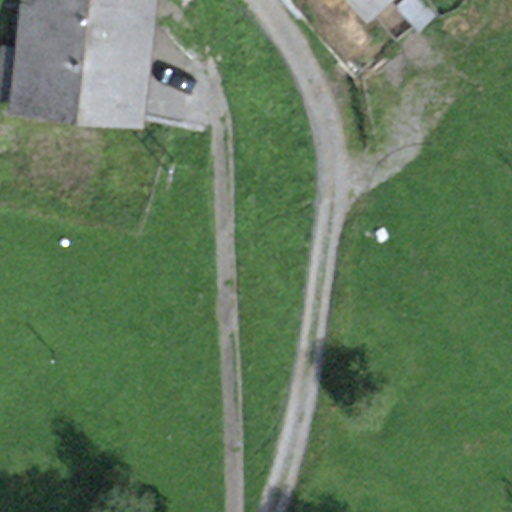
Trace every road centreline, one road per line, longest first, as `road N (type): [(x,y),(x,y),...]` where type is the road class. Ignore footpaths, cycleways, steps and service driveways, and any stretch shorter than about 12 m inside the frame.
road 1 (track): [(264,0),(295,43),(322,117),(331,178),(315,344),(268,511)]
road 2 (track): [(210,81),(237,511)]
